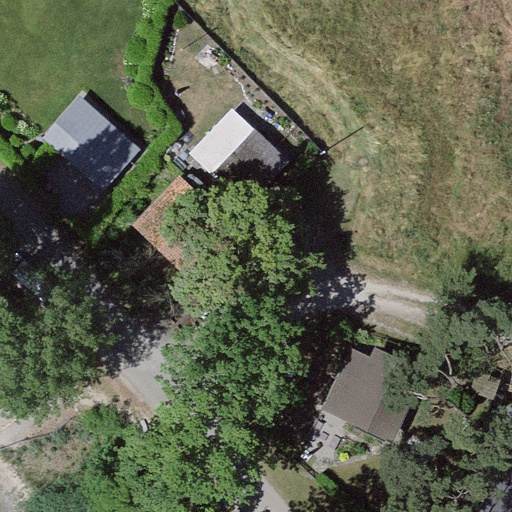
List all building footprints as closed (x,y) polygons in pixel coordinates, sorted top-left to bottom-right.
[(82,92),(38,138),(88,186),(132,139),(82,92)] [(240,107),(191,150),(242,207),(291,163),(240,107)] [(171,170),(118,220),(171,276),(224,226),(171,170)] [(355,333),(317,406),(390,443),(428,370),(355,333)] [(497,511),(511,511),(511,417),(489,413),(468,506),(497,511)]
